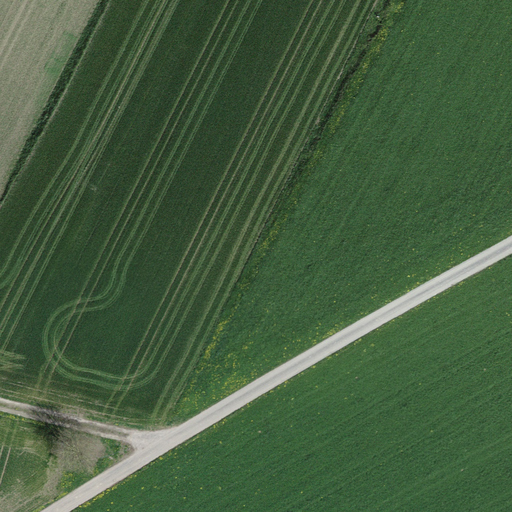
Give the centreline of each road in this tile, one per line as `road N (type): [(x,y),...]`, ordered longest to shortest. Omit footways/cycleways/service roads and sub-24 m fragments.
road 1 (unclassified): [(56,511),(511,229)]
road 2 (track): [(0,406),(163,445)]
